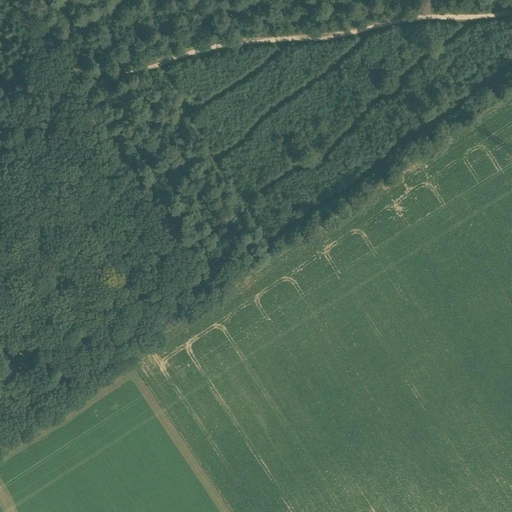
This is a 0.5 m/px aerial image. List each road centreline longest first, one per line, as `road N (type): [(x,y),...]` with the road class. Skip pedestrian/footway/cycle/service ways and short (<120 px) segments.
road 1 (track): [(511,11),(324,38),(203,41),(147,64),(0,85)]
road 2 (track): [(16,0),(223,289)]
